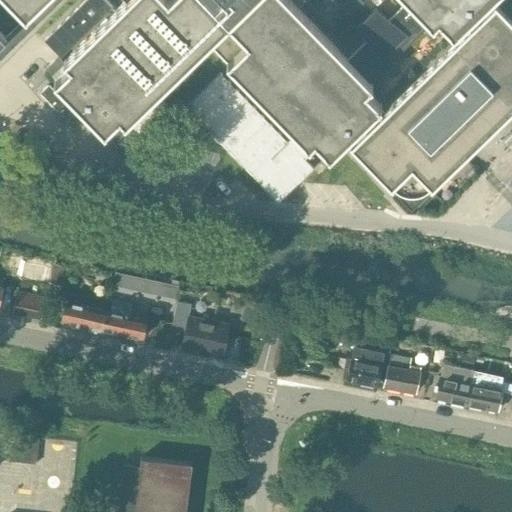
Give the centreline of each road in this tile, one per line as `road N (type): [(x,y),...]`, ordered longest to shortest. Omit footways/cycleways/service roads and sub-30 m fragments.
road 1 (residential): [(260,382),(0,323)]
road 2 (unclassified): [(511,439),(286,388)]
